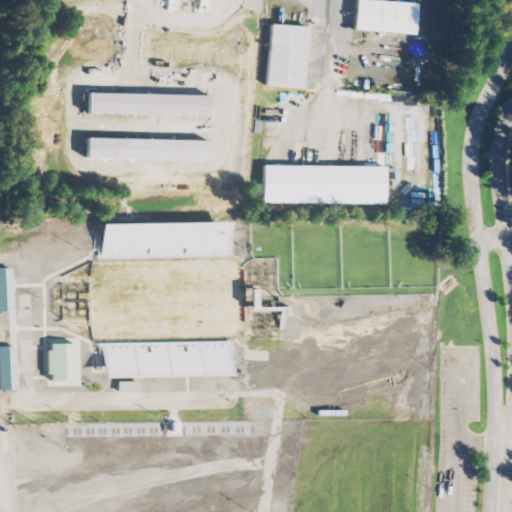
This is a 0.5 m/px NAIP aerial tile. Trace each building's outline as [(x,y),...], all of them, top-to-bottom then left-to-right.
[(353,0),(385,0),(416,3),(413,34),(352,28),(353,0)] [(269,23),(306,26),(301,87),(264,84),(269,23)] [(88,92),(208,95),(207,115),(87,112),(88,92)] [(87,136),(207,139),(206,159),(86,156),(87,136)] [(262,164),(384,165),(384,202),(262,201),(262,164)] [(97,223),(226,221),(226,229),(230,228),(231,256),(89,259),(89,255),(97,255),(96,248),(92,248),(92,232),(97,232),(97,223)] [(0,268),(0,311),(12,311),(11,268),(0,268)] [(92,342),(231,340),(232,366),(227,366),(227,374),(99,376),(99,368),(94,368),(94,351),(97,351),(97,345),(92,346),(92,342)] [(74,380),(73,343),(46,344),(46,380),(74,380)] [(0,389),(16,389),(14,346),(0,346),(0,389)]
